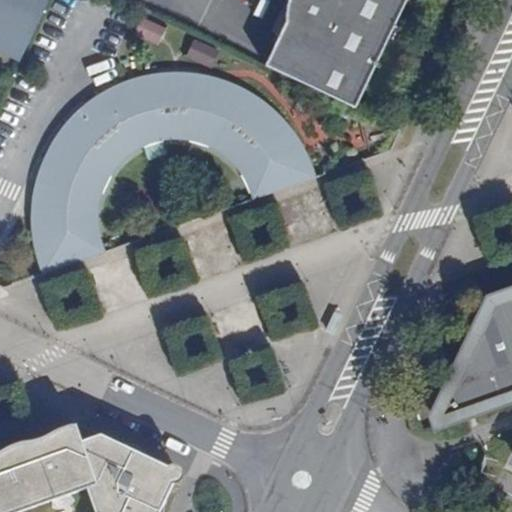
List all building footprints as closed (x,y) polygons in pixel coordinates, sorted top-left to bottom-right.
[(0,0),(0,51),(20,61),(49,1),(47,0),(0,0)] [(357,109),(409,0),(302,0),(295,17),(290,15),(287,20),(265,66),(357,109)] [(295,17),(302,0),(288,0),(287,9),(287,20),(290,15),(295,17)] [(165,30),(142,18),(134,34),(157,45),(165,30)] [(186,58),(212,69),(220,51),(195,40),(186,58)] [(35,266),(38,276),(100,254),(107,252),(104,242),(103,231),(103,221),(106,205),(107,200),(112,191),(117,182),(128,171),(158,147),(175,145),(186,145),(197,148),(214,153),(228,163),(240,175),(249,189),(254,200),(317,177),(309,158),(303,149),(291,132),(284,125),(277,118),(261,105),(252,99),(234,90),(214,83),(204,81),(184,79),(153,80),(142,83),(123,89),(113,93),(96,103),(79,116),(65,130),(58,139),(52,147),(43,165),(38,175),(33,195),(31,204),(29,226),(31,246),(35,266)] [(511,290),(496,296),(497,301),(490,304),(490,310),(485,308),(437,409),(439,411),(436,418),(442,416),(443,418),(511,394),(511,290)] [(0,511),(11,511),(51,499),(54,509),(62,510),(66,509),(62,495),(70,492),(89,485),(98,511),(164,511),(177,486),(171,467),(101,434),(82,440),(76,421),(0,447),(0,511)] [(183,473),(171,467),(177,486),(183,473)] [(68,508),(73,502),(70,492),(62,495),(66,509),(68,508)]
